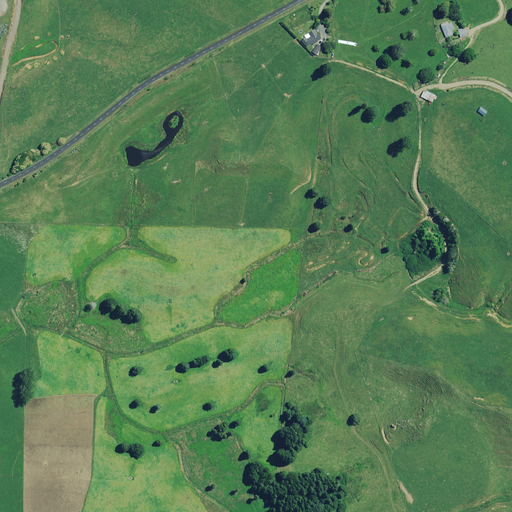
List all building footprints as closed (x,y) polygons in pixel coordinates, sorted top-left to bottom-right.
[(447,24),(447,22),(440,25),(445,37),(452,35),(451,31),(454,30),(451,23),(447,24)] [(466,35),(464,28),(457,30),(460,37),(466,35)] [(303,36),(304,38),(301,40),(306,48),(312,44),(313,45),(320,40),(318,37),(319,37),(314,29),(308,34),(307,33),(306,34),(303,36)] [(321,48),(317,45),(312,52),(316,55),(321,48)] [(435,101),(437,96),(426,90),(425,92),(423,91),(420,97),(431,103),(433,100),(435,101)] [(480,107),(477,111),(483,116),(487,112),(480,107)]
